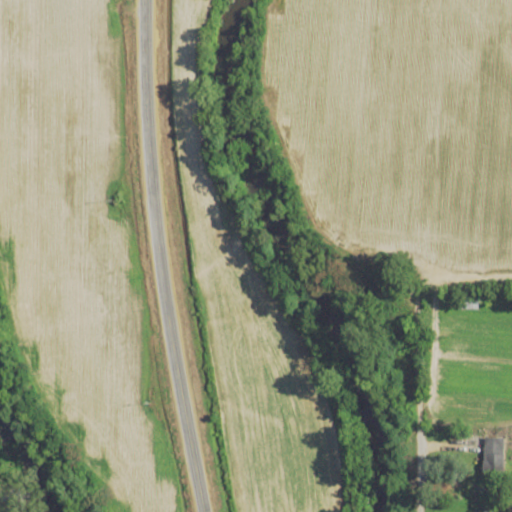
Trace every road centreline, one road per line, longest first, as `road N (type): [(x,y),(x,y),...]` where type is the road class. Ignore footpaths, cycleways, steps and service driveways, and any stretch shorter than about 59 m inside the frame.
road 1 (tertiary): [(201,511),(144,185),(140,0)]
road 2 (residential): [(418,511),(417,391)]
